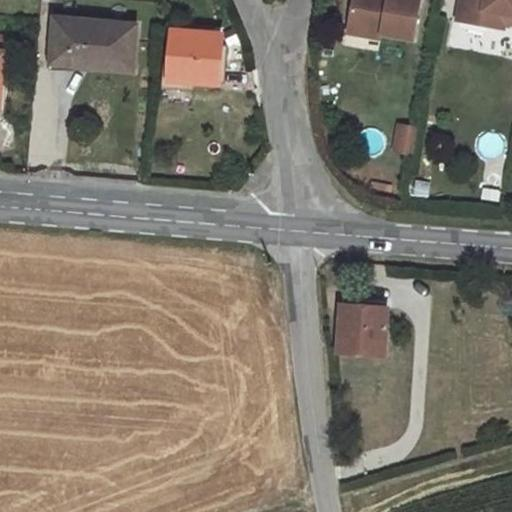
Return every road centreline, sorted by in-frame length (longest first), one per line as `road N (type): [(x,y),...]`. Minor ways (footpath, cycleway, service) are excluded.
road 1 (secondary): [(299,235),(0,211)]
road 2 (unclassified): [(299,235),(329,511)]
road 3 (secondary): [(511,251),(299,235)]
road 4 (unclassified): [(280,51),(299,235)]
